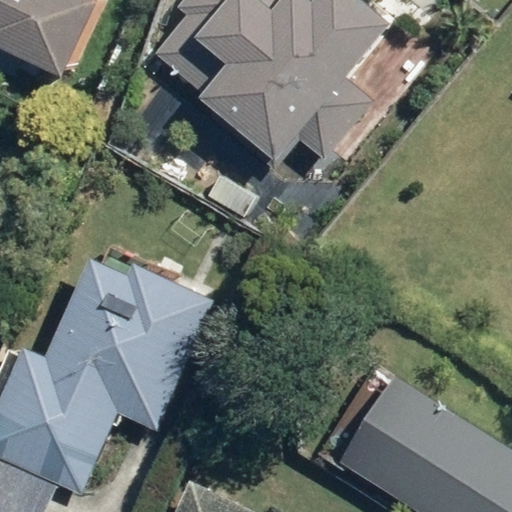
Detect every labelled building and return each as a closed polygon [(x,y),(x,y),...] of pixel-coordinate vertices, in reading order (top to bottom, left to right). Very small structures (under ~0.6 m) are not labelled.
[(0,0),(0,25),(89,63),(115,0),(0,0)] [(186,0),(201,14),(169,47),(293,163),(315,139),(336,159),(392,100),(365,73),(421,14),(405,0),(186,0)] [(0,423),(0,442),(2,443),(0,447),(0,511),(60,511),(73,484),(94,493),(131,409),(171,426),(231,289),(113,238),(65,348),(27,331),(1,393),(11,397),(0,423)] [(511,511),(511,432),(388,353),(335,437),(452,511),(511,511)] [(303,511),(216,467),(192,511),(303,511)]
